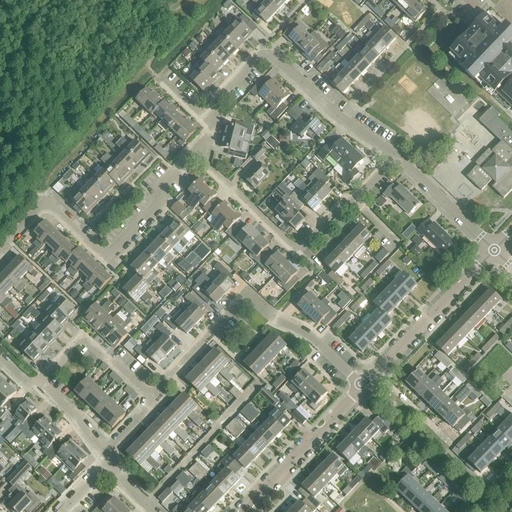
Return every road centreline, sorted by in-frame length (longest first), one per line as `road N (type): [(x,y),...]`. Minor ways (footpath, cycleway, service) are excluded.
road 1 (residential): [(151,397),(246,297),(309,335),(362,387)]
road 2 (residential): [(396,156),(295,247),(193,154)]
road 3 (residential): [(193,154),(108,255),(44,207),(0,248)]
road 4 (residential): [(104,452),(44,384),(48,370),(81,339),(151,397)]
road 5 (tertiary): [(362,387),(493,250)]
road 6 (tertiary): [(242,511),(362,387)]
road 7 (residential): [(396,156),(338,118),(277,60),(260,56)]
road 8 (residential): [(493,250),(396,156)]
